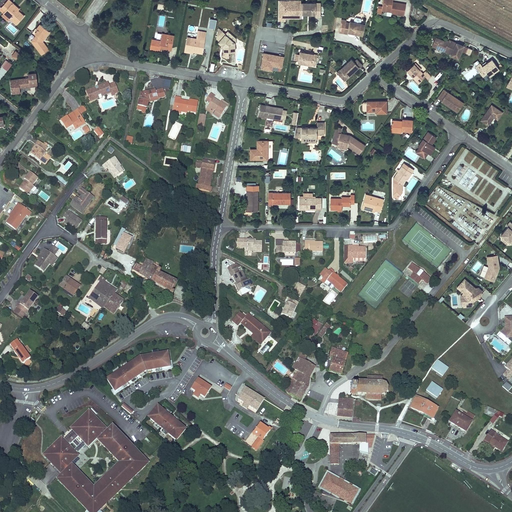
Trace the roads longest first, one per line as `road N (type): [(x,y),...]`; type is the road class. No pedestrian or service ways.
road 1 (residential): [(407,208),(464,254),(381,355),(333,386),(317,418)]
road 2 (residential): [(407,208),(387,228),(217,226)]
road 3 (tertiary): [(27,386),(65,377),(159,318),(199,326)]
road 4 (residential): [(89,40),(123,62),(246,84)]
road 5 (residential): [(374,73),(437,21),(511,54)]
road 6 (residential): [(246,84),(217,226)]
road 7 (residential): [(246,84),(341,100),(374,73)]
road 8 (tertiary): [(317,418),(211,338)]
